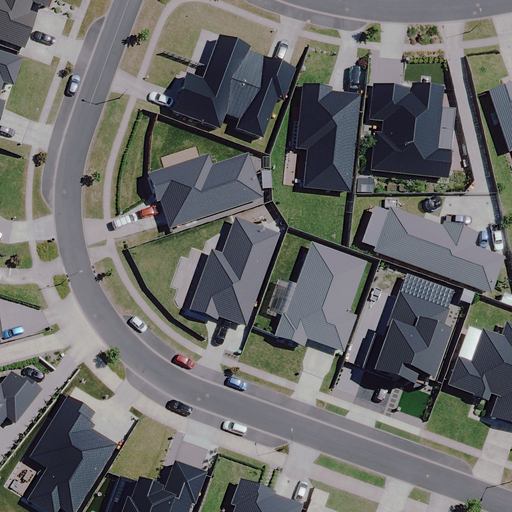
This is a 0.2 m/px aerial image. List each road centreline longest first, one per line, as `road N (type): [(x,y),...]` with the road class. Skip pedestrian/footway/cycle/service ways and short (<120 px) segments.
road 1 (residential): [(511,504),(192,387),(154,371),(127,346),(79,267),(68,200),(76,137),(130,0)]
road 2 (residential): [(500,0),(426,8),(326,0)]
